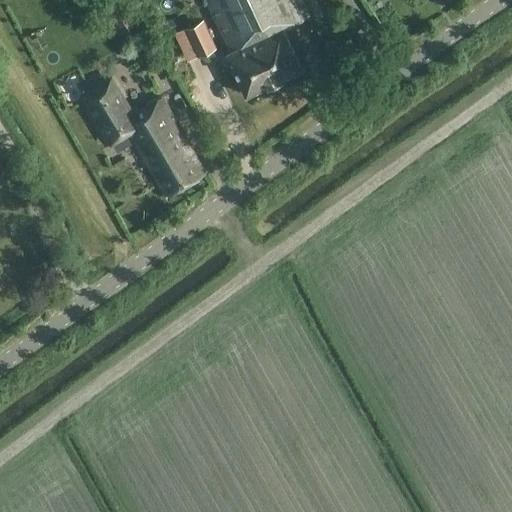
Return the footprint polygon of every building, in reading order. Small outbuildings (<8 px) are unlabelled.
[(109,0),(116,10),(125,3),(123,0),(109,0)] [(281,27),(308,14),(301,0),(206,0),(230,50),(226,52),(246,94),(301,67),(281,27)] [(116,10),(120,17),(130,10),(125,3),(116,10)] [(175,32),(187,61),(216,48),(204,20),(175,32)] [(166,194),(204,172),(187,141),(183,133),(161,97),(132,112),(112,78),(83,95),(110,140),(128,130),(151,171),(152,171),(166,194)]
